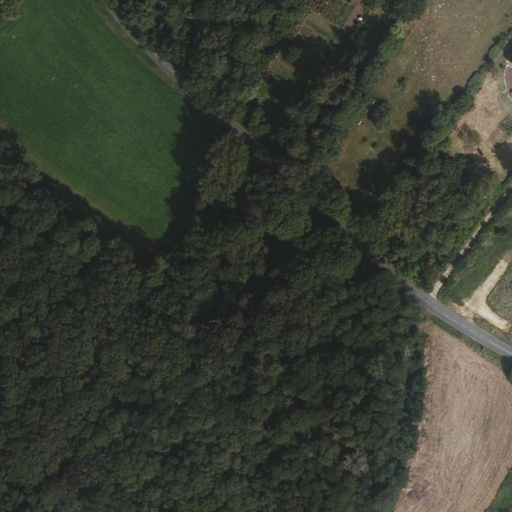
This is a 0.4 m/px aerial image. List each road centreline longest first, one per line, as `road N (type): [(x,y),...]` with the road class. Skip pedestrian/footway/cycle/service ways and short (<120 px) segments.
road 1 (secondary): [(511,354),(426,300),(351,237),(188,87),(108,0)]
road 2 (track): [(366,511),(396,447),(426,300),(511,187)]
